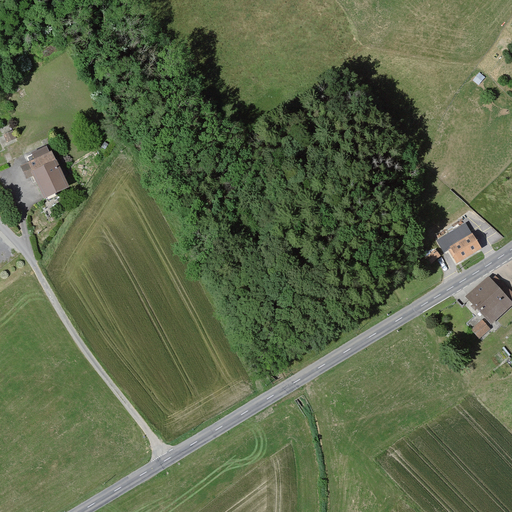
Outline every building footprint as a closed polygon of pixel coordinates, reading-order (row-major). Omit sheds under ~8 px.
[(0,137),(0,138),(4,146),(16,140),(12,132),(0,137)] [(25,163),(41,198),(67,187),(55,160),(53,161),(49,152),(47,153),(45,148),(30,154),(33,160),(25,163)] [(447,249),(456,265),(479,251),(470,235),(447,249)] [(434,252),(426,259),(430,265),(439,257),(434,252)] [(486,276),(464,296),(490,325),(511,305),(511,304),(509,300),(511,297),(511,295),(494,276),(489,280),(486,276)] [(481,322),(471,330),(478,340),(489,331),(481,322)]
